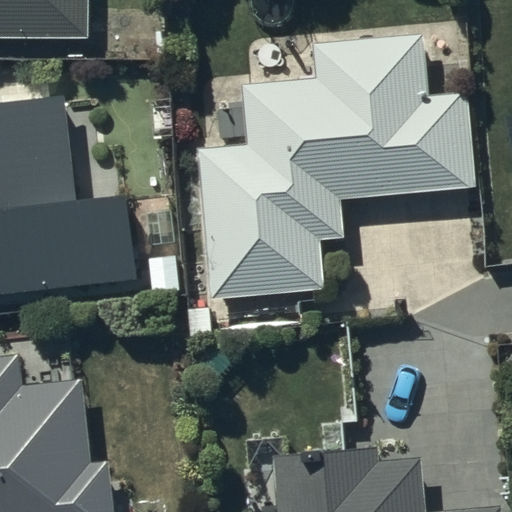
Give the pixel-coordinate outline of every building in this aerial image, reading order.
[(0,0),(0,25),(88,26),(88,0),(0,0)] [(246,76),(248,136),(200,140),(210,288),(325,278),(321,233),(341,231),(341,185),(473,177),(466,84),(426,88),(421,28),(316,35),(318,70),(246,76)] [(0,279),(136,263),(125,176),(72,179),(65,84),(0,84),(0,279)] [(0,511),(114,511),(109,450),(91,450),(85,368),(23,372),(19,343),(0,345),(0,511)] [(501,511),(500,496),(424,501),(420,447),(378,449),(377,433),(273,439),(277,511),(501,511)]
